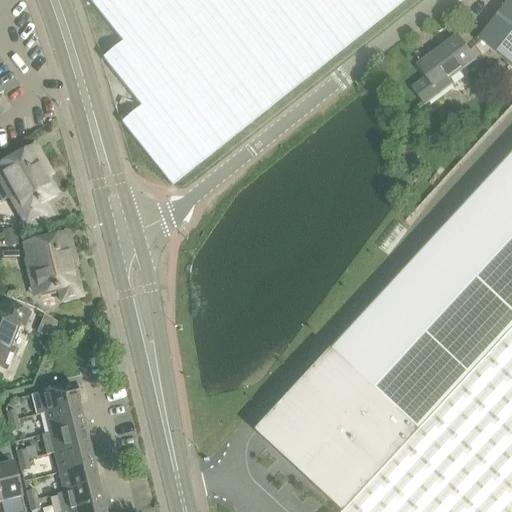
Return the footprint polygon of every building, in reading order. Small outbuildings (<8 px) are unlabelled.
[(86,0),(121,43),(102,59),(140,107),(120,123),(171,186),(175,183),(405,0),(86,0)] [(511,66),(511,0),(480,40),(504,60),(511,66)] [(418,67),(427,79),(414,89),(425,105),(452,85),(449,81),(474,61),(457,38),(418,67)] [(36,206),(55,195),(49,186),(47,187),(43,180),(45,179),(30,152),(0,169),(0,172),(14,196),(11,198),(20,214),(19,215),(26,226),(29,224),(42,217),(36,206)] [(304,425),(284,446),(321,480),(314,488),(339,511),(347,511),(511,333),(511,156),(331,353),(345,365),(297,417),(304,425)] [(42,217),(29,224),(33,232),(48,227),(42,217)] [(1,233),(3,241),(17,237),(15,229),(1,233)] [(19,246),(17,237),(3,241),(5,250),(19,246)] [(60,302),(81,298),(77,284),(74,284),(63,239),(25,248),(28,262),(32,261),(35,275),(33,276),(38,295),(58,291),(60,302)] [(23,328),(28,315),(3,304),(0,310),(0,368),(1,369),(18,326),(23,328)] [(36,334),(49,339),(50,339),(56,324),(55,323),(43,316),(36,334)] [(511,511),(511,333),(347,511),(511,511)] [(35,417),(43,415),(78,407),(73,387),(30,397),(35,417)] [(43,415),(48,435),(83,427),(78,407),(43,415)] [(6,414),(8,424),(18,422),(15,411),(6,414)] [(20,432),(18,422),(8,424),(11,434),(20,432)] [(45,457),(53,455),(88,447),(83,427),(48,435),(40,437),(45,457)] [(53,455),(58,475),(92,466),(88,447),(53,455)] [(15,454),(18,464),(27,461),(25,451),(15,454)] [(30,471),(27,461),(18,464),(20,474),(30,471)] [(12,465),(0,468),(0,504),(20,500),(12,465)] [(58,475),(63,495),(97,486),(92,466),(58,475)] [(63,495),(66,511),(77,511),(102,506),(97,486),(63,495)] [(25,494),(28,503),(37,501),(35,491),(25,494)] [(36,511),(39,511),(37,501),(28,503),(29,511),(36,511)]
